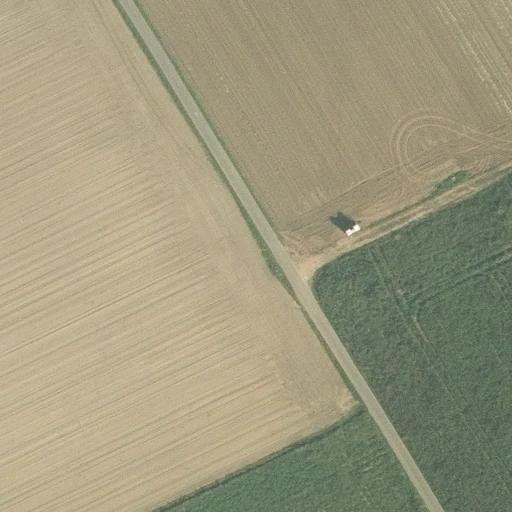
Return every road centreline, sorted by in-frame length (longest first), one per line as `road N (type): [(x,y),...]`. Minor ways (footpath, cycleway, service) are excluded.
road 1 (track): [(125,0),(436,511)]
road 2 (track): [(511,169),(292,274)]
